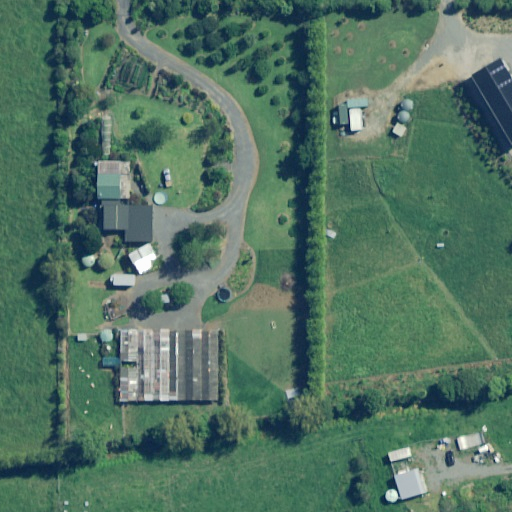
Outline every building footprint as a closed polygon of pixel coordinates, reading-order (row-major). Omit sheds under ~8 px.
[(121,162),(99,162),(98,198),(119,199),(121,162)] [(149,242),(151,206),(120,205),(120,201),(105,201),(104,229),(125,230),(125,241),(149,242)] [(150,244),(129,255),(134,264),(154,254),(150,244)] [(120,332),(120,357),(102,357),(102,368),(120,368),(120,400),(217,400),(217,332),(120,332)] [(412,456),(410,448),(387,454),(390,462),(412,456)] [(416,469),(394,476),(402,500),(424,493),(416,469)]
